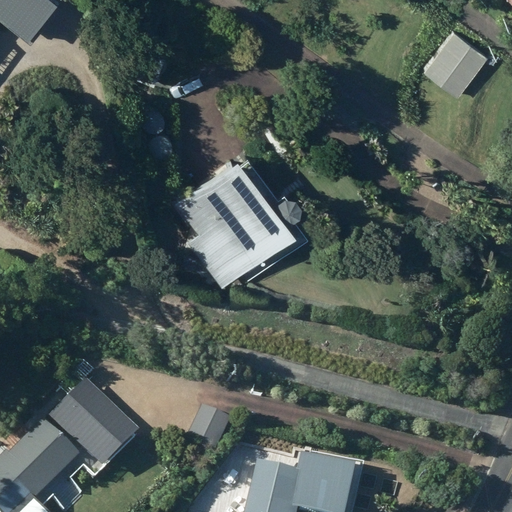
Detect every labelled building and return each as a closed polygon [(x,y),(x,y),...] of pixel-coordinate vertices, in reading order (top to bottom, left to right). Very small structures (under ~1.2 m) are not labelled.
[(0,0),(0,13),(27,36),(55,0),(0,0)] [(453,25),(423,65),(458,91),(487,51),(453,25)] [(162,109),(139,114),(149,158),(172,153),(162,109)] [(225,291),(298,230),(235,157),(176,207),(201,237),(188,248),(225,291)] [(422,175),(395,202),(417,224),(444,197),(422,175)] [(50,414),(103,463),(139,425),(86,376),(50,414)] [(217,444),(231,413),(200,399),(186,430),(217,444)] [(0,511),(24,511),(37,498),(34,496),(78,452),(41,416),(7,450),(6,449),(0,454),(0,511)] [(350,511),(359,469),(307,458),(303,477),(264,468),(256,503),(247,501),(244,511),(350,511)]
